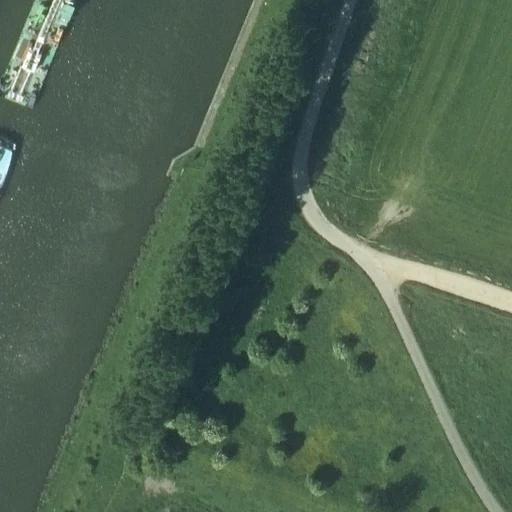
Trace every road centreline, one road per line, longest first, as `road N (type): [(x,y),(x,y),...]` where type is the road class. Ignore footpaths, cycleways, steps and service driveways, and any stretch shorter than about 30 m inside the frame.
road 1 (unclassified): [(501,511),(426,384),(372,268),(317,231),(292,187),(291,146),(344,0)]
road 2 (track): [(372,268),(411,271),(511,303)]
